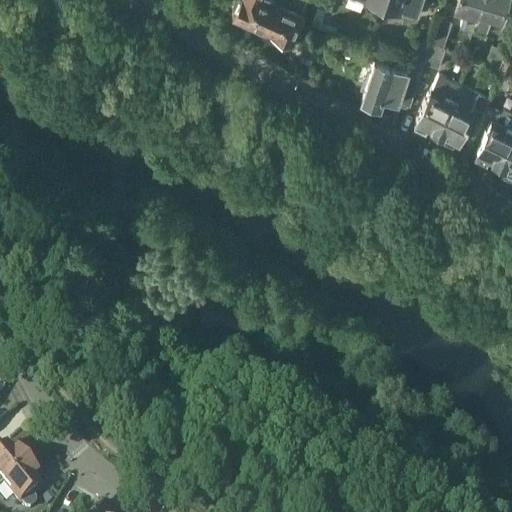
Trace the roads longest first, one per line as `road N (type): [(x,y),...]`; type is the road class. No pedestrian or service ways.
road 1 (unclassified): [(511,210),(182,28)]
road 2 (residential): [(0,324),(32,386),(97,470)]
